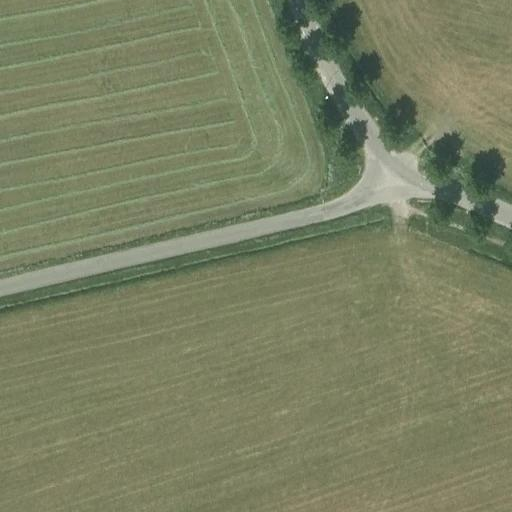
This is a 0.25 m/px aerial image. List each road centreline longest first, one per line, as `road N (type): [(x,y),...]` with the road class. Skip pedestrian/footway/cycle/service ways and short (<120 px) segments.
road 1 (unclassified): [(0,289),(329,212),(374,195),(399,167)]
road 2 (unclassified): [(399,167),(335,85),(299,0)]
road 3 (unclassified): [(511,219),(399,167)]
